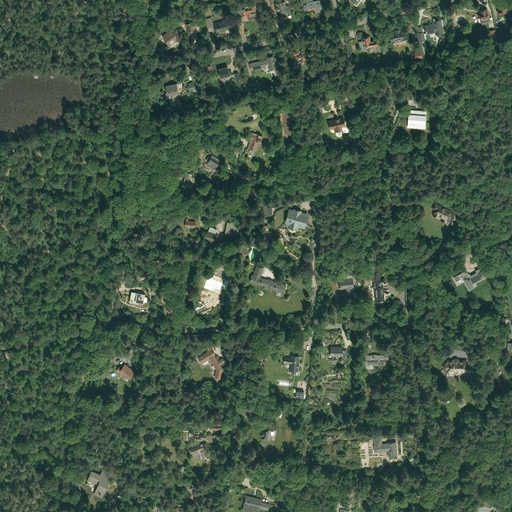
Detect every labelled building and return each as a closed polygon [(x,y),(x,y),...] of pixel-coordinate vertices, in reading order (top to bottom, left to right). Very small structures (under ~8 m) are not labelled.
[(306,0),(307,5),(304,5),(305,10),(308,9),(308,10),(315,8),(315,11),(322,10),(321,7),(320,1),(313,2),(312,0),(306,0)] [(286,14),(290,13),(289,6),(285,7),(285,2),(276,4),(277,11),(278,10),(280,18),(282,18),(282,19),(286,18),(286,17),(287,17),(286,14)] [(245,9),(234,12),(235,18),(237,17),(243,16),(243,17),(244,17),(245,21),(248,20),(256,18),(256,17),(261,16),(260,9),(259,8),(260,8),(259,3),(251,5),(252,10),(245,12),(245,9)] [(505,19),(511,18),(510,13),(506,14),(506,13),(507,12),(505,6),(499,7),(500,14),(501,17),(504,16),(505,19)] [(479,15),(480,18),(479,18),(481,23),(490,21),(489,16),(488,16),(487,10),(480,11),(481,15),(479,15)] [(212,17),(205,19),(207,28),(214,26),(212,17)] [(224,29),(230,28),(228,21),(226,21),(226,22),(215,25),(216,32),(225,30),(224,29)] [(436,34),(443,33),(441,21),(434,22),(434,25),(426,27),(427,31),(426,32),(427,32),(427,34),(436,32),(436,34)] [(195,31),(193,22),(185,24),(186,33),(195,31)] [(171,30),(162,36),(165,39),(170,46),(176,42),(179,40),(180,40),(183,38),(177,30),(173,33),(171,30)] [(392,43),(406,40),(404,31),(400,31),(400,30),(396,31),(396,32),(390,34),(392,43)] [(370,36),(362,38),(362,41),(359,42),(360,50),(368,48),(368,47),(370,47),(371,52),(378,50),(376,40),(370,41),(370,36)] [(305,58),(307,57),(306,53),(300,55),(299,51),(293,53),(294,56),(296,56),(297,60),(292,62),(295,72),(300,70),(298,63),(301,62),(302,64),(303,65),(305,64),(305,63),(307,63),(305,58)] [(267,60),(250,64),(251,70),(269,66),(269,70),(275,69),(276,75),(279,74),(281,74),(279,64),(278,58),(276,58),(273,59),(273,57),(267,58),(267,60)] [(230,75),(232,75),(231,71),(229,72),(228,68),(219,70),(220,74),(219,74),(219,77),(220,77),(221,78),(230,76),(230,75)] [(188,83),(190,91),(199,89),(197,81),(194,82),(188,83)] [(168,93),(165,93),(167,98),(171,98),(170,95),(179,94),(177,87),(182,86),(181,83),(177,84),(176,84),(166,86),(168,93)] [(247,84),(249,94),(255,93),(254,83),(247,84)] [(409,110),(408,127),(424,128),(425,112),(409,110)] [(242,126),(247,116),(239,112),(235,123),(242,126)] [(345,125),(343,118),(339,119),(336,119),(336,120),(328,122),(330,129),(334,128),(335,131),(341,130),(341,126),(345,125)] [(260,142),(262,136),(252,133),(250,139),(251,139),(248,148),(256,151),(258,142),(260,142)] [(207,161),(208,162),(206,165),(214,169),(215,167),(216,168),(219,163),(220,162),(219,161),(220,159),(212,155),(211,157),(209,157),(208,157),(207,160),(207,161)] [(251,197),(245,198),(245,205),(256,204),(255,190),(250,190),(251,197)] [(272,215),(272,204),(264,204),(264,215),(272,215)] [(443,207),(435,204),(433,208),(436,209),(433,215),(438,217),(439,216),(445,219),(449,211),(443,208),(443,207)] [(289,220),(290,221),(289,223),(304,227),(306,221),(305,220),(306,215),(300,213),(300,211),(294,210),(294,211),(289,210),(288,216),(291,217),(290,219),(289,220)] [(195,227),(195,222),(188,221),(188,219),(186,219),(186,223),(185,223),(185,224),(186,224),(185,226),(188,226),(188,227),(192,227),(195,227)] [(231,220),(230,229),(237,230),(238,221),(231,220)] [(208,231),(205,240),(216,244),(219,235),(208,231)] [(237,255),(236,248),(226,249),(227,256),(237,255)] [(452,260),(462,256),(460,250),(450,254),(452,260)] [(283,293),(286,285),(260,278),(263,268),(256,267),(254,276),(252,276),(250,282),(264,286),(265,285),(270,287),(269,289),(283,293)] [(458,275),(453,278),(455,281),(460,279),(460,278),(462,277),(467,286),(484,277),(479,269),(476,271),(477,273),(471,276),(469,274),(468,275),(466,271),(460,274),(458,276),(458,275)] [(345,293),(354,292),(352,271),(344,272),(345,280),(339,280),(340,289),(345,288),(345,293)] [(228,281),(224,280),(223,283),(212,280),(213,278),(207,276),(203,288),(219,294),(220,289),(225,290),(228,281)] [(376,300),(384,300),(383,286),(382,286),(381,281),(373,282),(373,287),(375,287),(375,289),(376,300)] [(132,292),(130,302),(138,304),(139,302),(143,303),(143,302),(147,302),(148,298),(144,297),(145,294),(137,292),(137,293),(132,292)] [(389,354),(392,346),(387,344),(386,347),(388,348),(385,355),(365,356),(366,365),(388,364),(388,357),(389,354)] [(342,346),(330,347),(330,356),(342,356),(342,360),(347,360),(347,353),(342,354),(342,351),(342,346)] [(198,358),(202,363),(203,365),(204,365),(208,363),(208,362),(207,360),(210,358),(217,370),(215,378),(220,379),(222,371),(223,371),(220,365),(224,362),(222,359),(218,362),(212,353),(213,353),(211,349),(207,352),(207,353),(203,356),(202,355),(200,356),(200,357),(198,358)] [(184,353),(177,352),(176,360),(180,360),(180,359),(184,360),(184,353)] [(291,359),(286,358),(285,363),(291,363),(290,370),(297,371),(299,357),(292,356),(291,359)] [(443,364),(443,365),(443,367),(443,368),(445,370),(446,370),(447,370),(447,373),(473,373),(473,364),(466,364),(466,359),(459,359),(457,358),(456,358),(454,358),(452,359),(447,359),(447,362),(446,362),(445,362),(443,364)] [(119,367),(117,370),(129,379),(134,372),(125,365),(122,369),(119,367)] [(304,390),(295,389),(294,396),(304,397),(304,390)] [(278,417),(280,411),(272,409),(271,416),(278,417)] [(262,429),(260,435),(262,435),(261,438),(269,440),(272,431),(270,430),(271,428),(264,426),(264,429),(262,429)] [(388,456),(396,455),(395,443),(387,443),(387,444),(381,444),(381,439),(373,439),(374,452),(388,451),(388,456)] [(209,457),(210,456),(205,443),(198,446),(189,450),(191,454),(200,450),(203,459),(207,457),(208,458),(210,458),(209,457)] [(465,461),(461,458),(456,465),(459,467),(465,461)] [(88,480),(98,484),(94,494),(101,497),(103,493),(104,494),(106,489),(105,488),(109,479),(108,478),(109,472),(103,470),(101,475),(92,471),(88,480)] [(280,503),(287,505),(288,499),(287,499),(288,496),(283,495),(282,497),(281,497),(280,503)] [(267,510),(269,504),(261,503),(262,500),(255,498),(255,499),(246,497),(244,505),(260,509),(267,510)]
